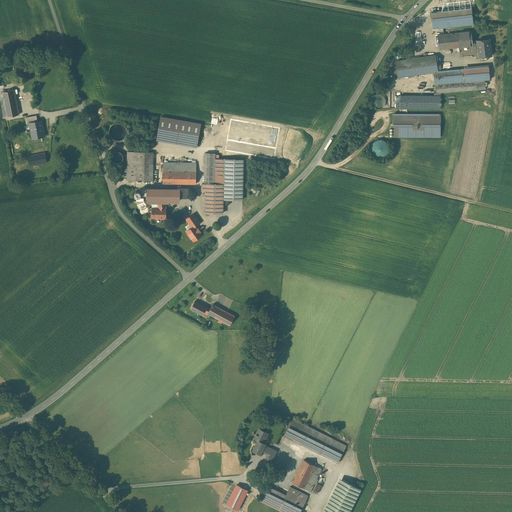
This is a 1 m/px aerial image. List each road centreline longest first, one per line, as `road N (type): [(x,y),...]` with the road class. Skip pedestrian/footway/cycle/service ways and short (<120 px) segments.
road 1 (secondary): [(405,18),(312,165),(189,278)]
road 2 (unclassified): [(48,0),(120,213),(189,278)]
road 3 (secondary): [(189,278),(28,416)]
road 4 (track): [(315,160),(511,210)]
road 5 (unknown): [(77,467),(264,455)]
road 6 (track): [(476,202),(496,108),(490,61)]
road 7 (unclassified): [(121,511),(28,416)]
